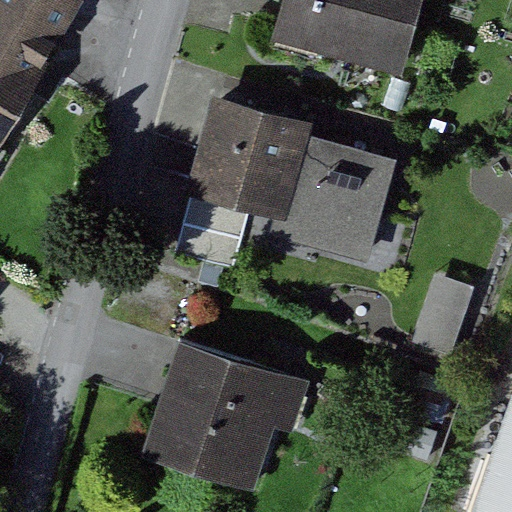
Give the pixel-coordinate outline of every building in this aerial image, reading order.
[(0,0),(0,156),(93,3),(88,0),(0,0)] [(427,0),(294,0),(286,36),(410,67),(427,0)] [(311,124),(221,98),(194,191),(367,240),(390,159),(308,135),(311,124)] [(416,335),(452,347),(475,280),(439,268),(416,335)] [(288,385),(188,347),(150,447),(250,485),(288,385)] [(511,511),(511,389),(470,511),(511,511)]
